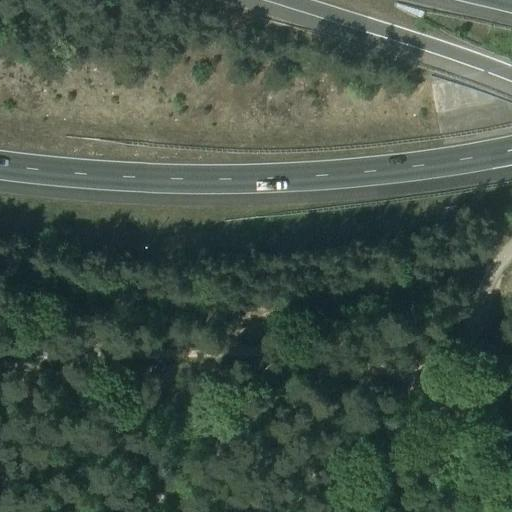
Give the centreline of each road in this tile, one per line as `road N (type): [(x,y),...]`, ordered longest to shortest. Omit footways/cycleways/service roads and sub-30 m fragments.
road 1 (motorway): [(0,166),(236,179),(511,151)]
road 2 (track): [(476,423),(408,382),(326,359),(0,353)]
road 3 (motorway): [(287,0),(511,74)]
